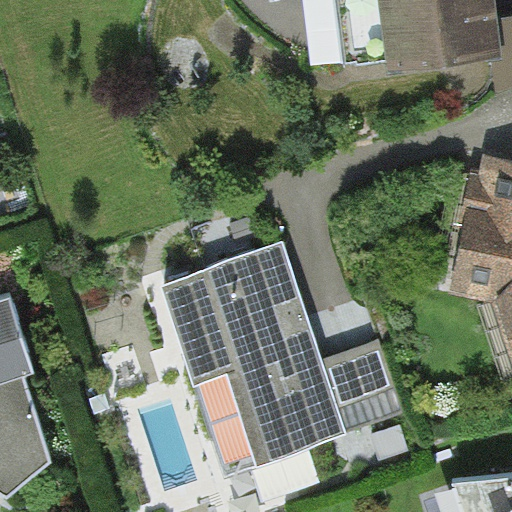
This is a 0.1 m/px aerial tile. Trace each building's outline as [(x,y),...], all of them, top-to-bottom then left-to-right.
[(351,0),(360,61),(497,48),(500,82),(511,78),(511,14),(491,16),(489,0),(351,0)] [(511,160),(486,156),(466,285),(508,292),(511,301),(511,160)] [(297,241),(174,279),(237,479),(414,424),(386,335),(331,352),(297,241)] [(1,288),(0,288),(0,497),(12,506),(56,469),(1,288)] [(511,511),(511,476),(468,491),(475,511),(511,511)]
